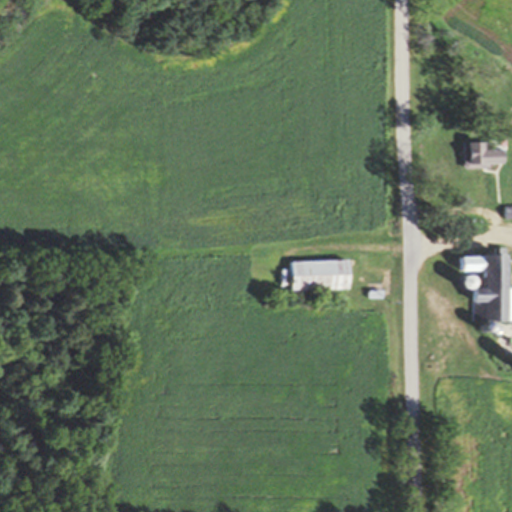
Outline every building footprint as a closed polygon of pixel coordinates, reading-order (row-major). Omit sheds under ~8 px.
[(459,141),(489,140),(489,148),(498,147),(499,162),(487,162),(487,166),(460,166),(459,141)] [(500,204),(511,204),(511,216),(500,217),(500,204)] [(498,259),(500,289),(508,289),(510,321),(485,322),(485,323),(486,323),(486,324),(486,325),(486,326),(486,327),(486,328),(485,329),(485,330),(484,330),(483,331),(482,331),(481,331),(480,331),(479,331),(478,330),(477,330),(477,329),(476,328),(476,327),(476,326),(476,325),(476,324),(476,323),(477,323),(468,323),(466,287),(465,288),(464,288),(463,289),(462,289),(461,289),(460,289),(459,289),(458,289),(458,288),(457,288),(456,287),(455,286),(455,285),(454,284),(454,283),(454,282),(454,281),(454,280),(455,279),(455,278),(456,278),(456,277),(457,277),(457,276),(458,276),(459,276),(460,276),(460,275),(461,275),(462,275),(462,276),(463,276),(464,276),(465,277),(466,278),(467,278),(474,278),(473,272),(454,273),(453,257),(487,255),(486,250),(500,249),(501,259),(498,259)] [(288,260),(345,258),(346,286),(288,288),(288,260)] [(366,296),(366,289),(381,290),(381,297),(366,296)]
